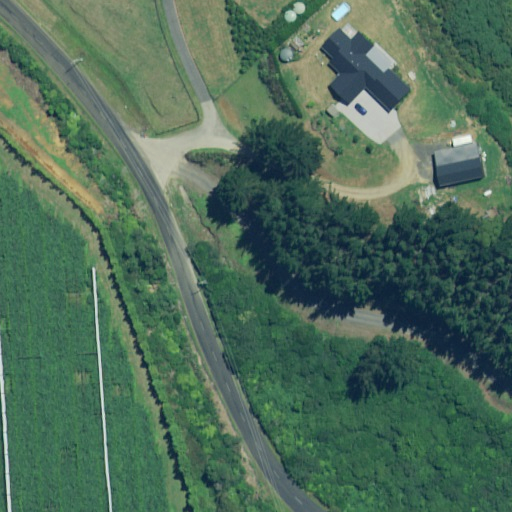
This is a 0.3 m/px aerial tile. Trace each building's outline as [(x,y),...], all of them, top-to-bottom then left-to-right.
[(299,15),(300,16),(302,16),(303,16),(304,16),(306,15),(307,14),(308,13),(309,12),(309,11),(310,10),(310,8),(310,7),(310,6),(309,4),(309,3),(308,2),(307,1),(305,1),(304,0),(303,0),(300,0),(299,1),(297,1),(296,2),(295,3),(295,5),(294,6),(294,7),(294,9),(294,10),(295,11),(296,13),(296,14),(298,15),(299,15)] [(356,43),(344,31),(328,48),(340,59),(336,63),(348,74),(376,44),(365,34),(356,43)] [(365,91),(368,87),(372,90),(383,78),(380,75),(383,72),(366,56),(348,75),(365,91)] [(415,90),(394,70),(371,94),(392,114),(415,90)] [(363,90),(347,75),(337,86),(353,101),(363,90)] [(372,146),(359,130),(350,138),(364,154),(372,146)]
